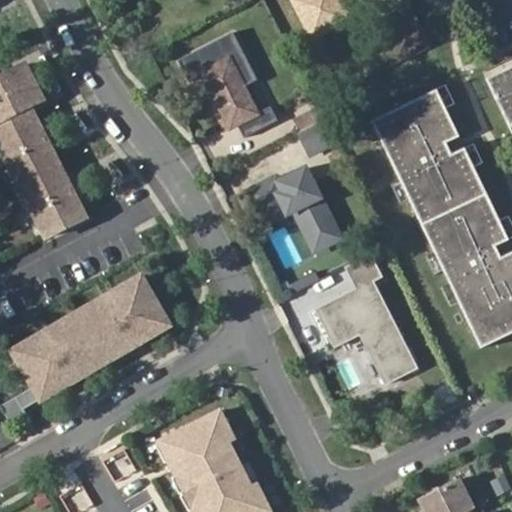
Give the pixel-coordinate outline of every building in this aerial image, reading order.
[(294,0),(292,2),(310,37),(343,20),(336,6),(348,0),(294,0)] [(246,30),(188,57),(198,79),(215,72),(245,137),(287,118),(246,30)] [(1,67),(0,67),(0,130),(11,153),(14,159),(38,205),(41,211),(53,235),(92,215),(83,198),(78,188),(73,178),(57,147),(52,137),(47,126),(39,110),(26,117),(22,109),(48,96),(31,61),(5,74),(1,67)] [(511,64),(484,78),(507,126),(511,123),(511,64)] [(451,103),(443,86),(435,89),(443,107),(451,103)] [(443,107),(435,89),(370,120),(378,139),(383,149),(392,167),(392,168),(443,143),(457,136),(448,117),(443,107)] [(465,132),(456,113),(448,117),(457,136),(465,132)] [(370,120),(361,125),(370,143),(378,139),(370,120)] [(61,132),(56,122),(47,126),(52,137),(61,132)] [(297,133),(307,156),(333,144),(323,122),(297,133)] [(66,142),(61,132),(52,137),(57,147),(66,142)] [(449,155),(443,143),(392,168),(398,179),(449,155)] [(480,162),(471,144),(463,148),(472,166),(480,162)] [(449,155),(398,179),(399,180),(407,198),(433,251),(441,269),(442,270),(493,246),(507,239),(507,238),(498,220),(472,166),(463,148),(449,155)] [(383,149),(376,153),(384,171),(392,167),(383,149)] [(11,153),(0,159),(0,166),(14,159),(11,153)] [(307,170),(249,197),(264,227),(294,212),(311,247),(338,234),(307,170)] [(82,174),(73,178),(78,188),(87,184),(82,174)] [(390,184),(399,202),(407,198),(399,180),(390,184)] [(93,194),(87,184),(78,188),(83,198),(93,194)] [(38,205),(20,214),(23,220),(41,211),(38,205)] [(511,228),(506,216),(498,220),(507,238),(511,235),(511,228)] [(447,282),(498,257),(493,246),(442,270),(447,282)] [(479,347),(511,331),(511,250),(498,257),(447,282),(457,300),(479,347)] [(433,251),(425,255),(433,273),(441,269),(433,251)] [(374,255),(346,268),(357,289),(316,309),(335,349),(360,337),(384,386),(418,369),(375,282),(385,277),(374,255)] [(152,283),(147,275),(119,290),(124,299),(152,283)] [(447,282),(440,286),(448,304),(457,300),(447,282)] [(50,342),(23,358),(39,386),(46,398),(73,382),(59,357),(69,350),(84,376),(137,345),(122,320),(133,313),(148,340),(175,324),(152,283),(124,299),(119,290),(109,296),(114,305),(87,320),(61,336),(55,327),(45,333),(50,342)] [(109,296),(82,312),(87,320),(114,305),(109,296)] [(87,320),(82,312),(55,327),(61,336),(87,320)] [(133,313),(122,320),(137,345),(148,340),(133,313)] [(45,333),(18,349),(23,358),(50,342),(45,333)] [(69,350),(59,357),(73,382),(84,376),(69,350)] [(46,398),(39,386),(5,406),(16,425),(32,416),(27,409),(46,398)] [(239,436),(225,408),(166,437),(167,438),(176,456),(171,458),(171,459),(178,473),(179,474),(184,471),(200,504),(195,506),(196,508),(197,511),(270,511),(276,510),(261,481),(256,484),(233,439),(239,436)] [(35,421),(19,430),(24,438),(40,429),(35,421)] [(176,456),(167,438),(160,441),(169,460),(171,459),(171,458),(176,456)] [(200,504),(184,471),(179,474),(178,473),(177,473),(185,491),(194,508),(196,508),(195,506),(200,504)] [(478,507),(463,478),(423,498),(430,511),(468,511),(473,510),(478,507)]
